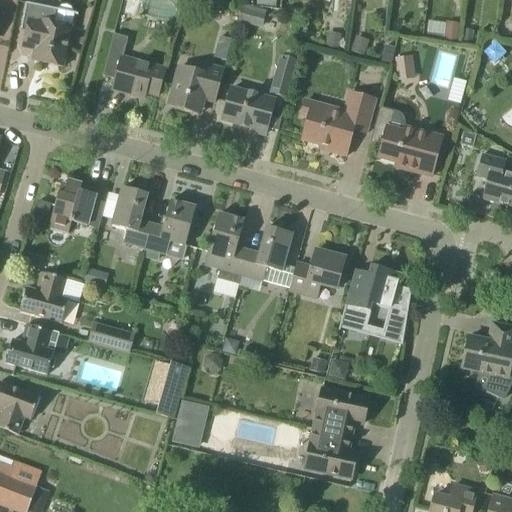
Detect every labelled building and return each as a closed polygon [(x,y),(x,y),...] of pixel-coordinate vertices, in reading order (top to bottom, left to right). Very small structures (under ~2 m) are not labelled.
[(53,23),(56,10),(26,4),(20,29),(22,29),(22,28),(26,29),(22,49),(36,52),(33,62),(63,68),(74,17),(74,15),(74,13),(73,12),(72,10),(71,9),(70,8),(69,7),(67,6),(65,6),(63,6),(62,6),(60,7),(59,8),(57,9),(56,10),(56,12),(55,14),(53,24),(53,23)] [(237,24),(261,30),(266,11),(242,5),(237,24)] [(112,91),(132,97),(133,91),(157,98),(164,70),(122,59),(126,46),(111,42),(108,56),(120,60),(112,91)] [(269,95),(274,96),(286,99),(297,61),(279,57),(269,95)] [(396,78),(411,78),(410,57),(395,58),(396,78)] [(168,107),(199,115),(203,100),(215,103),(223,72),(202,66),(200,74),(179,68),(168,107)] [(264,136),(266,129),(273,101),(231,90),(222,121),(251,129),(251,132),(252,133),(253,129),(259,131),(258,134),(264,136)] [(365,137),(367,128),(375,101),(349,94),(343,117),(319,110),(320,106),(304,102),(300,118),(307,120),(301,141),(328,148),(327,153),(346,158),(352,133),(365,137)] [(404,134),(388,130),(393,112),(379,108),(369,145),(381,148),(378,159),(396,164),(397,164),(405,166),(404,170),(403,169),(403,170),(431,178),(441,139),(406,129),(404,134)] [(511,111),(502,120),(506,125),(508,126),(509,127),(511,128),(511,111)] [(482,200),(498,204),(511,207),(511,176),(502,174),(505,162),(482,156),(476,178),(487,181),(482,200)] [(93,201),(95,196),(80,192),(81,186),(67,182),(63,195),(58,193),(48,229),(68,235),(71,223),(98,231),(105,204),(93,201)] [(147,196),(122,188),(111,227),(126,231),(122,245),(144,250),(151,226),(140,223),(147,196)] [(38,202),(34,214),(34,213),(32,217),(46,221),(50,206),(38,202)] [(159,255),(166,256),(170,243),(185,247),(195,209),(170,202),(162,229),(151,226),(144,250),(142,258),(157,262),(159,255)] [(240,276),(247,252),(236,249),(243,222),(218,215),(204,267),(220,271),(217,280),(237,286),(240,276)] [(240,276),(262,283),(266,270),(281,274),(292,235),(266,228),(259,255),(247,252),(240,276)] [(310,269),(296,265),(289,292),(317,300),(320,286),(336,290),(344,260),(315,252),(310,269)] [(372,306),(389,310),(403,314),(405,306),(407,298),(410,290),(409,290),(408,290),(396,287),(396,283),(398,284),(398,282),(397,282),(399,275),(370,267),(368,275),(354,271),(344,307),(341,320),(365,327),(369,314),(370,314),(372,306)] [(66,281),(41,274),(35,292),(26,289),(20,313),(61,324),(67,301),(61,299),(66,281)] [(511,370),(510,369),(510,367),(511,358),(511,328),(491,324),(487,343),(468,338),(461,369),(490,376),(487,391),(504,399),(511,381),(511,370)] [(134,337),(93,325),(88,343),(129,354),(134,337)] [(21,344),(12,341),(5,364),(47,376),(58,334),(26,326),(21,344)] [(313,359),(309,372),(322,375),(326,363),(313,359)] [(170,363),(155,415),(173,421),(188,369),(170,363)] [(39,399),(0,383),(0,429),(17,436),(24,419),(30,421),(39,399)] [(363,425),(368,401),(321,391),(316,415),(317,415),(314,430),(350,438),(353,423),(363,425)] [(350,438),(314,430),(311,446),(309,445),(304,469),(351,479),(356,455),(346,453),(350,438)] [(0,505),(17,511),(42,511),(49,493),(10,479),(16,464),(0,457),(0,505)] [(211,511),(214,500),(235,504),(239,484),(198,476),(191,511),(211,511)] [(471,511),(476,493),(453,487),(449,500),(434,496),(429,511),(471,511)] [(511,511),(511,502),(492,497),(488,511),(511,511)]
